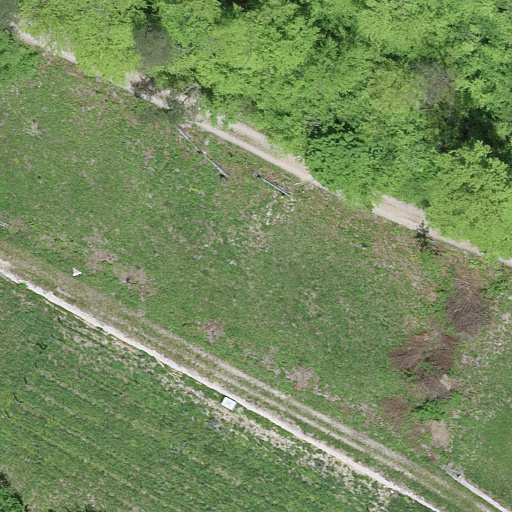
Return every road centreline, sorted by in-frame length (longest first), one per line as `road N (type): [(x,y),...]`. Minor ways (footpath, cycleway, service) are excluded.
road 1 (track): [(0,249),(500,511)]
road 2 (track): [(0,25),(511,234)]
